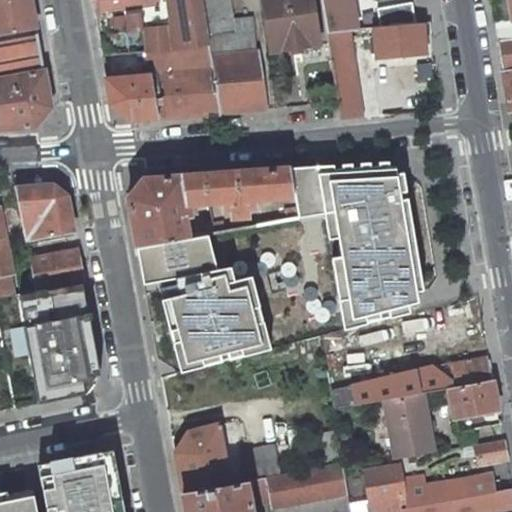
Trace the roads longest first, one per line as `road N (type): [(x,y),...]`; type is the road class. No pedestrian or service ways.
road 1 (residential): [(476,127),(92,152)]
road 2 (residential): [(92,152),(140,416)]
road 3 (tertiary): [(507,307),(476,127)]
road 4 (residential): [(63,0),(92,152)]
road 5 (residential): [(140,416),(0,445)]
road 6 (tertiary): [(476,127),(463,0)]
